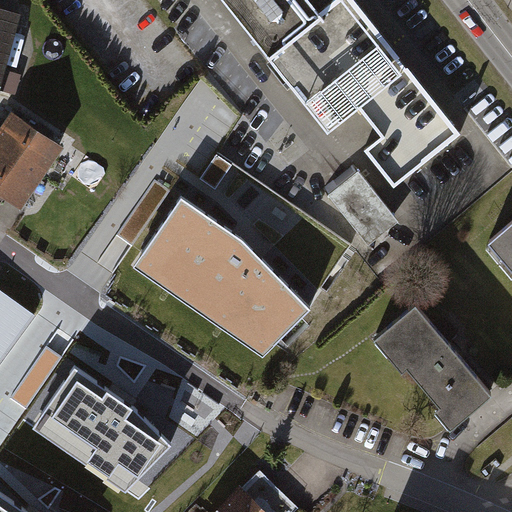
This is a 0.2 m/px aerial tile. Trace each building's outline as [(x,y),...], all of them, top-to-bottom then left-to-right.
[(226,0),(329,129),(359,105),(382,134),(364,147),(394,185),(461,131),(356,0),(226,0)] [(0,97),(23,14),(0,7),(0,97)] [(12,112),(0,129),(0,149),(42,178),(64,147),(12,112)] [(0,149),(0,194),(21,209),(42,178),(0,149)] [(217,187),(233,162),(217,152),(201,178),(217,187)] [(394,214),(354,164),(323,188),(363,239),(394,214)] [(138,241),(168,191),(154,183),(124,233),(138,241)] [(184,196),(136,266),(265,355),(311,306),(244,237),(184,196)] [(511,219),(488,240),(511,267),(511,219)] [(0,353),(32,311),(0,287),(0,353)] [(492,390),(416,301),(374,336),(403,369),(408,365),(440,403),(435,407),(451,425),(492,390)] [(134,404),(77,365),(35,426),(128,488),(174,443),(134,404)] [(31,511),(0,490),(0,511),(31,511)] [(264,511),(241,490),(219,511),(264,511)]
